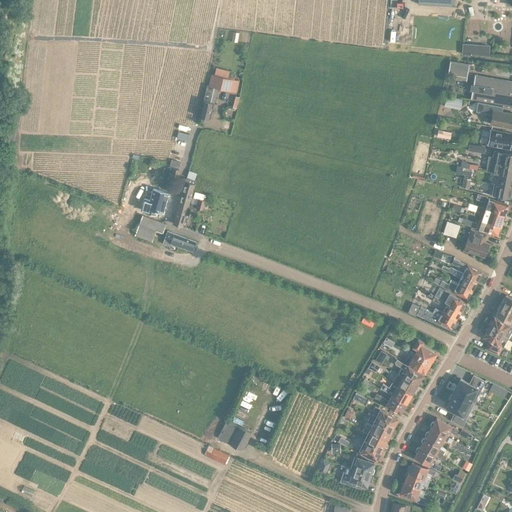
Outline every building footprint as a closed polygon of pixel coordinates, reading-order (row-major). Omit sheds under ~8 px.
[(489,55),(489,45),(462,43),(461,53),(489,55)] [(450,61),(447,74),(454,75),(467,78),(469,64),(450,61)] [(207,84),(199,116),(209,118),(213,102),(214,103),(217,88),(236,92),(239,81),(228,78),(229,72),(216,68),(214,75),(211,74),(208,85),(207,84)] [(511,81),(475,75),(475,74),(470,99),(471,99),(471,98),(511,105),(511,81)] [(446,96),(445,106),(461,106),(462,97),(446,96)] [(490,124),(511,127),(511,113),(502,111),(503,106),(477,102),(475,111),(492,115),(490,124)] [(452,131),(439,129),(438,136),(450,138),(452,131)] [(487,144),(510,149),(511,136),(511,133),(490,129),(487,144)] [(179,130),(172,152),(183,155),(189,133),(179,130)] [(499,162),(511,164),(511,153),(502,151),(494,150),(493,157),(488,156),(487,160),(493,161),(499,162)] [(171,159),(169,165),(179,168),(180,162),(171,159)] [(511,164),(499,162),(493,161),(491,172),(497,173),(511,175),(511,164)] [(462,173),(471,175),(473,168),(464,166),(462,173)] [(172,167),(170,176),(177,178),(179,169),(172,167)] [(511,175),(497,173),(495,184),(511,187),(511,186),(511,185),(511,175)] [(183,187),(178,202),(188,205),(195,180),(185,177),(185,179),(183,178),(181,186),(183,187)] [(464,178),(462,187),(470,188),(471,179),(464,178)] [(511,192),(511,187),(495,184),(490,183),(488,194),(509,198),(510,197),(511,192)] [(148,199),(143,211),(155,215),(157,211),(165,214),(172,196),(157,190),(153,201),(148,199)] [(483,207),(489,209),(504,214),(505,213),(506,213),(507,208),(506,208),(508,204),(487,198),(487,196),(477,193),(476,199),(485,202),(483,207)] [(190,205),(188,205),(178,202),(173,223),(185,226),(190,209),(195,210),(196,207),(203,209),(205,200),(198,198),(197,204),(190,202),(190,205)] [(486,219),(485,220),(501,225),(502,222),(503,221),(504,219),(503,217),(504,214),(489,209),(483,207),(478,205),(477,209),(481,211),(480,216),(486,218),(486,219)] [(166,224),(142,215),(139,224),(162,233),(166,224)] [(501,227),(500,226),(501,225),(485,220),(485,221),(479,219),(477,224),(472,221),(463,218),(461,223),(497,235),(499,231),(500,231),(501,227)] [(443,232),(456,237),(460,225),(447,221),(443,232)] [(464,249),(484,256),(489,243),(484,241),(487,234),(471,229),(464,249)] [(170,243),(192,251),(196,242),(174,233),(167,231),(162,243),(169,245),(170,243)] [(164,249),(156,264),(169,271),(168,272),(172,274),(173,273),(174,274),(175,273),(181,277),(181,278),(190,283),(196,272),(192,269),(194,266),(164,249)] [(441,252),(434,249),(432,256),(438,259),(441,252)] [(463,273),(477,280),(477,279),(478,280),(481,275),(480,274),(482,271),(467,264),(453,258),(451,263),(465,268),(463,273)] [(475,283),(477,280),(463,273),(455,270),(449,267),(449,268),(440,264),(439,267),(460,278),(458,282),(472,290),(473,288),(474,289),(476,284),(475,283)] [(472,291),(472,290),(458,282),(451,279),(448,284),(443,281),(441,280),(439,284),(453,292),(467,299),(469,296),(470,295),(472,292),(472,291)] [(440,299),(446,302),(461,311),(461,309),(463,309),(465,306),(464,305),(466,301),(445,290),(440,298),(440,299)] [(503,299),(500,303),(501,304),(500,304),(511,310),(511,297),(506,294),(503,299)] [(444,306),(441,311),(456,319),(456,318),(458,318),(459,315),(459,314),(461,311),(446,302),(440,299),(440,298),(434,295),(433,298),(432,300),(444,306)] [(510,322),(511,317),(511,310),(500,304),(500,305),(499,305),(497,310),(495,314),(510,322)] [(455,322),(455,320),(456,319),(441,311),(438,316),(420,306),(416,314),(422,317),(423,316),(428,319),(435,322),(436,320),(450,328),(452,325),(454,325),(455,322)] [(491,320),(488,326),(503,334),(509,338),(511,332),(511,331),(511,323),(511,326),(494,316),(492,320),(491,320)] [(483,336),(497,344),(503,334),(488,326),(486,329),(487,329),(485,330),(486,331),(485,331),(484,332),(483,334),(483,335),(483,336)] [(418,349),(414,354),(431,363),(434,357),(433,357),(435,353),(421,344),(423,341),(414,335),(411,340),(415,342),(412,345),(418,349)] [(391,346),(394,342),(386,337),(384,341),(391,346)] [(426,368),(428,369),(431,363),(414,354),(411,359),(400,352),(398,356),(424,372),(426,368)] [(403,376),(417,384),(417,383),(419,383),(420,380),(420,379),(422,374),(396,359),(394,361),(395,364),(400,367),(397,373),(403,376)] [(370,363),(368,368),(376,372),(378,368),(370,363)] [(414,388),(417,384),(403,376),(397,373),(392,382),(397,385),(412,394),(412,393),(413,392),(415,390),(414,388)] [(452,392),(473,403),(485,380),(473,374),(469,383),(460,378),(457,385),(456,384),(452,392)] [(507,390),(493,383),(489,390),(503,397),(507,390)] [(364,393),(367,388),(360,384),(357,389),(364,393)] [(383,389),(392,394),(395,396),(406,403),(408,399),(410,398),(411,396),(411,394),(412,394),(397,385),(394,390),(386,385),(383,389)] [(350,397),(365,405),(368,399),(354,391),(350,397)] [(450,420),(462,426),(473,403),(452,392),(448,400),(449,400),(446,407),(454,411),(450,420)] [(406,403),(395,396),(392,394),(388,400),(376,393),(374,397),(400,412),(403,408),(404,407),(406,405),(405,403),(406,403)] [(380,414),(377,420),(392,428),(392,427),(394,427),(395,424),(395,422),(397,418),(375,406),(373,410),(378,413),(380,414)] [(431,426),(431,427),(445,435),(449,429),(456,433),(458,430),(436,417),(434,421),(433,421),(431,422),(430,424),(431,426)] [(242,450),(251,432),(226,419),(217,437),(242,450)] [(392,428),(377,420),(373,427),(366,423),(364,427),(387,438),(389,434),(390,434),(392,430),(391,429),(392,428)] [(384,442),(387,438),(364,427),(362,431),(369,434),(366,441),(381,448),(382,448),(383,447),(385,444),(384,442)] [(431,427),(428,431),(426,431),(425,434),(425,435),(426,436),(425,437),(440,445),(443,439),(445,440),(447,437),(445,435),(431,427)] [(467,437),(469,433),(462,429),(459,433),(467,437)] [(340,437),(338,441),(346,446),(349,442),(340,437)] [(424,437),(422,438),(421,440),(421,442),(422,442),(420,446),(434,454),(443,460),(446,455),(442,453),(444,450),(438,447),(440,445),(425,437),(424,437)] [(381,451),(381,449),(381,448),(366,441),(363,447),(361,446),(359,450),(376,459),(378,454),(380,454),(381,451)] [(228,455),(208,446),(205,454),(224,463),(228,455)] [(431,460),(434,454),(420,446),(419,447),(417,447),(416,450),(416,452),(417,452),(414,456),(438,470),(441,466),(431,460)] [(371,473),(373,472),(374,469),(373,467),(372,467),(374,462),(367,460),(368,457),(357,451),(355,456),(354,456),(350,467),(370,474),(370,473),(371,473)] [(326,472),(328,459),(322,458),(319,471),(326,472)] [(408,471),(408,472),(423,478),(426,471),(434,474),(435,470),(412,461),(410,466),(410,465),(408,466),(407,469),(408,471)] [(467,461),(463,468),(468,470),(471,463),(467,461)] [(370,475),(370,474),(350,467),(350,468),(345,466),(339,481),(358,487),(359,483),(366,485),(368,480),(369,480),(370,480),(371,476),(370,475)] [(421,484),(423,478),(408,472),(408,473),(407,472),(405,473),(404,476),(405,477),(406,478),(404,482),(419,488),(424,490),(426,486),(421,484)] [(460,482),(463,477),(457,474),(455,473),(452,478),(460,482)] [(417,494),(419,488),(404,482),(403,483),(401,483),(400,486),(401,488),(400,493),(414,498),(414,500),(423,504),(425,498),(417,494)] [(438,490),(436,495),(443,498),(445,493),(438,490)] [(404,511),(406,504),(392,503),(390,511),(404,511)]
